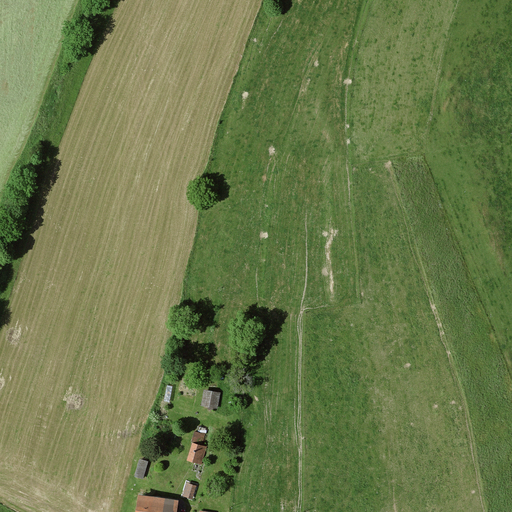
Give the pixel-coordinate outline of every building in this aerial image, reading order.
[(222,393),(204,390),(201,407),(219,410),(222,393)] [(207,447),(193,442),(187,462),(202,466),(207,447)] [(140,456),(134,472),(143,475),(149,459),(140,456)] [(198,485),(187,482),(183,498),(194,501),(198,485)] [(176,511),(178,500),(136,494),(133,511),(176,511)]
